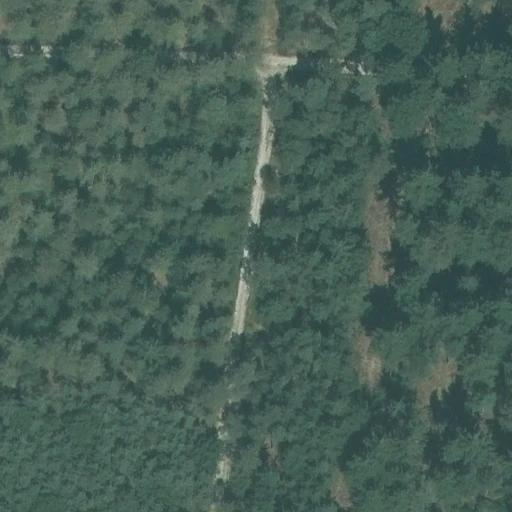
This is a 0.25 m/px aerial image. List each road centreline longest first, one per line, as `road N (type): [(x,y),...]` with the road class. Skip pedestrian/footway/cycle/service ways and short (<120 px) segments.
road 1 (track): [(270,63),(215,511)]
road 2 (track): [(0,54),(270,63)]
road 3 (track): [(270,63),(511,68)]
